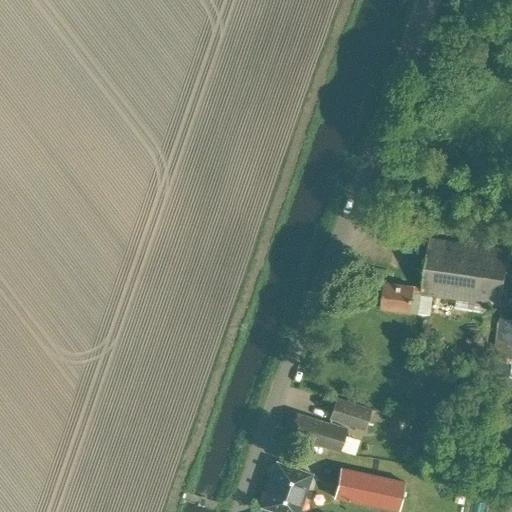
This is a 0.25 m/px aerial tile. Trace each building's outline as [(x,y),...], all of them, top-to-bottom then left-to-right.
[(420,289),(383,283),(380,309),(410,313),(412,294),(499,307),(507,250),(427,239),(420,289)] [(511,318),(498,317),(495,355),(511,356),(511,318)] [(370,408),(334,397),(328,418),(363,429),(370,408)] [(344,435),(346,429),(331,424),(330,425),(298,414),(291,436),(338,451),(352,456),(358,440),(344,435)] [(280,511),(298,511),(311,474),(277,463),(263,506),(280,511)] [(397,511),(404,481),(339,467),(333,497),(397,511)]
